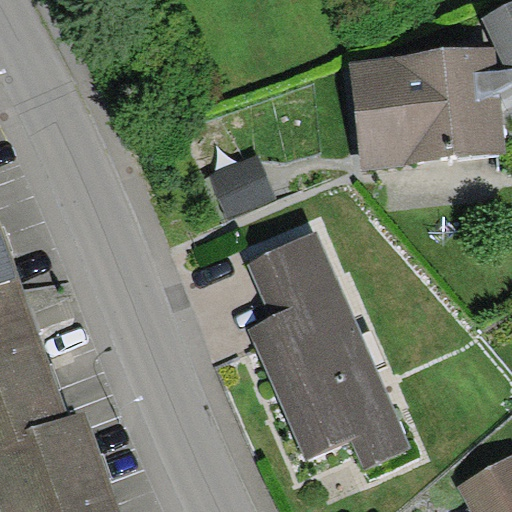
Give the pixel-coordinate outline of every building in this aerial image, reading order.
[(511,81),(511,2),(481,18),(511,81)] [(360,168),(506,152),(494,47),(349,63),(360,168)] [(208,176),(227,221),(277,200),(258,155),(208,176)] [(22,432),(69,415),(0,224),(0,451),(25,442),(22,432)] [(364,469),(411,448),(316,233),(248,263),(272,319),(249,329),(306,460),(351,440),(364,469)] [(0,451),(0,511),(120,511),(83,411),(69,415),(22,432),(25,442),(0,451)] [(472,511),(511,511),(511,455),(458,486),(472,511)]
